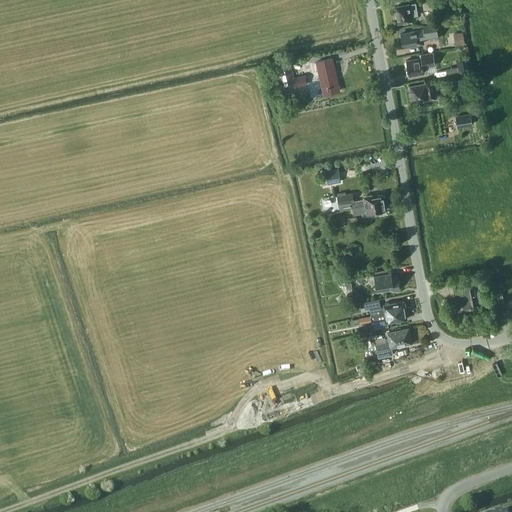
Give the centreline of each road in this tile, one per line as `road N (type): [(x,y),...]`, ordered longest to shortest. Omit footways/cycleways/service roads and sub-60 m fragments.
road 1 (track): [(451,343),(435,362),(3,511)]
road 2 (unclassified): [(511,340),(451,343),(428,320),(371,0)]
